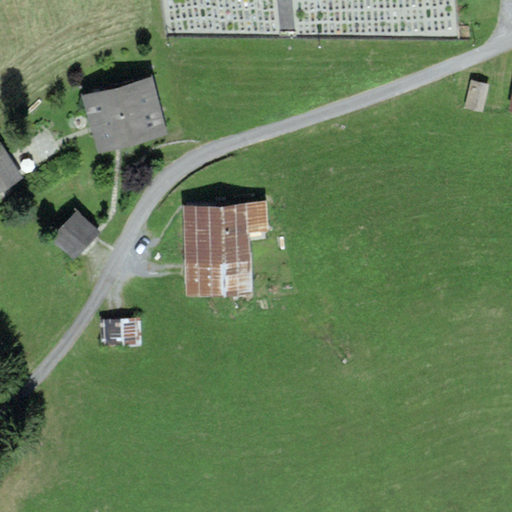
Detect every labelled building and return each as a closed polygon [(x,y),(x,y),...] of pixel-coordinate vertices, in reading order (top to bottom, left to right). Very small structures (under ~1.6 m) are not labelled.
[(150,75),(85,93),(99,146),(164,128),(150,75)] [(0,144),(0,186),(19,175),(0,144)] [(263,200),(185,203),(188,290),(250,288),(247,228),(264,227),(263,200)] [(76,209),(54,232),(74,251),(96,227),(76,209)] [(139,318),(104,318),(104,343),(140,342),(139,318)]
